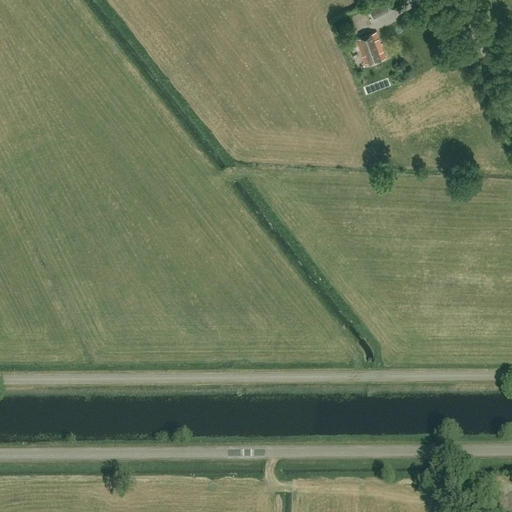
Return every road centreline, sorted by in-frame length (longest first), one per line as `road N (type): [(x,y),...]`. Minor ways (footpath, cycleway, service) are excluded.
road 1 (unclassified): [(511,450),(0,454)]
road 2 (unclassified): [(511,376),(0,380)]
